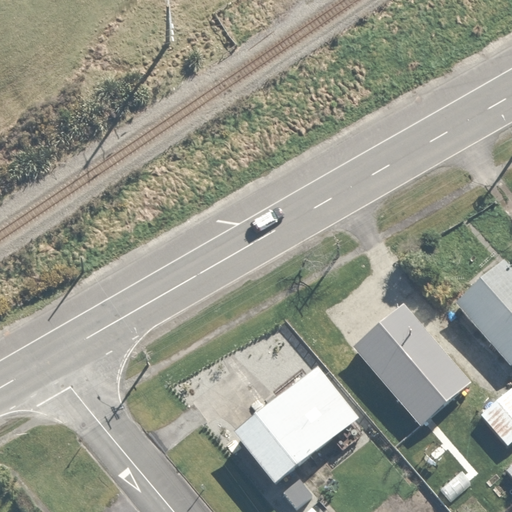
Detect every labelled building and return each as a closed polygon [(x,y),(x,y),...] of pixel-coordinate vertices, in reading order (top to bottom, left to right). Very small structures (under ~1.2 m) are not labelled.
[(511,265),(504,256),(451,300),(506,366),(511,360),(511,265)] [(403,303),(351,345),(416,425),(468,383),(403,303)] [(315,365),(226,431),(267,485),(322,444),(330,454),(355,435),(348,425),(356,419),(315,365)] [(511,433),(511,391),(510,389),(479,415),(502,442),(511,433)] [(511,460),(502,471),(511,481),(511,460)] [(440,511),(429,498),(412,511),(440,511)]
